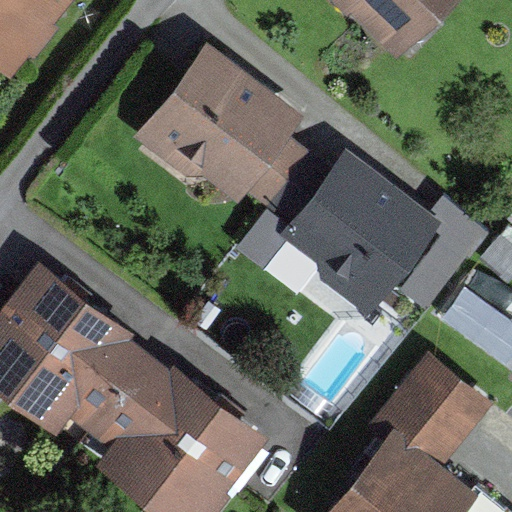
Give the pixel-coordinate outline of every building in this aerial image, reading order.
[(0,0),(0,52),(28,74),(85,0),(0,0)] [(351,0),(411,59),(469,0),(351,0)] [(222,37),(150,135),(201,172),(219,172),(252,196),(259,186),(307,220),(298,232),(336,260),(336,279),(386,315),(458,217),(359,145),(346,164),(306,135),(324,110),(222,37)] [(0,377),(72,432),(85,416),(125,446),(110,465),(172,511),(225,511),(286,432),(192,361),(187,367),(144,335),(149,328),(53,256),(0,326),(0,377)] [(398,440),(340,511),(511,511),(511,504),(457,461),(505,400),(441,349),(380,426),(398,440)]
